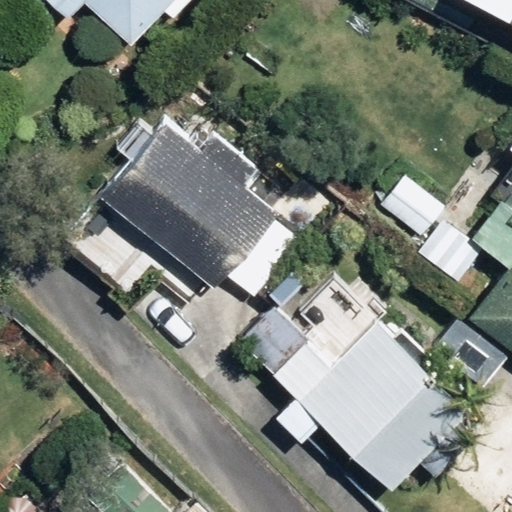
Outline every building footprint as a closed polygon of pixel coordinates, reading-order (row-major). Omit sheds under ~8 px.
[(114,0),(142,27),(169,0),(114,0)] [(511,0),(479,0),(511,17),(511,0)] [(288,201),(252,168),(267,150),(229,116),(215,130),(181,100),(112,173),(222,271),(236,256),(265,282),(310,233),(282,207),(288,201)] [(425,227),(451,198),(411,163),(385,194),(425,227)] [(511,259),(480,301),(511,326),(511,259)] [(277,281),(289,293),(310,273),(300,261),(277,281)] [(342,352),(285,294),(251,328),(304,382),(286,399),(312,428),(337,405),(403,471),(426,449),(444,464),(485,421),(468,406),(483,391),(389,302),(342,352)] [(441,340),(487,379),(511,351),(511,343),(469,306),(441,340)] [(118,511),(121,511),(158,477),(134,451),(95,488),(118,511)] [(181,511),(235,511),(209,485),(181,511)]
